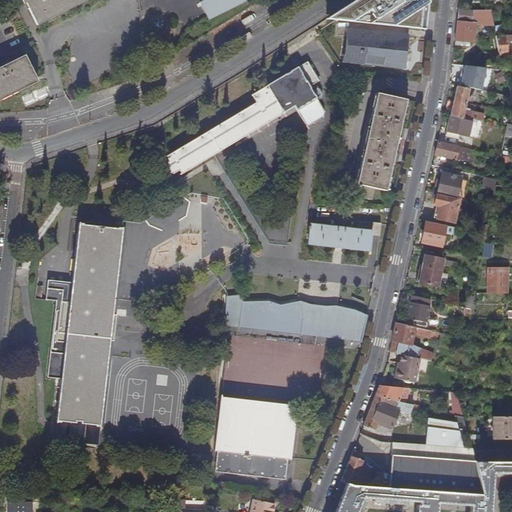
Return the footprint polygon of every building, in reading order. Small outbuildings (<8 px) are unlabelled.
[(19,0),(23,6),(25,5),(36,27),(89,0),(19,0)] [(246,3),(244,0),(207,0),(199,4),(208,22),(246,3)] [(356,0),(327,19),(338,20),(427,29),(430,0),(356,0)] [(455,41),(470,42),(473,17),(473,11),(459,10),(455,41)] [(344,60),(402,67),(406,37),(360,32),(359,38),(347,36),(344,60)] [(499,56),(511,55),(511,48),(507,49),(506,36),(495,36),(499,56)] [(0,97),(36,81),(24,57),(0,69),(0,97)] [(308,62),(298,68),(293,71),(252,96),(256,103),(162,161),(172,176),(179,172),(181,176),(180,176),(180,177),(295,106),(297,110),(308,127),(324,118),(325,113),(310,87),(320,82),(308,62)] [(483,89),(488,67),(467,62),(463,84),(483,89)] [(499,82),(505,80),(503,76),(502,73),(496,75),(499,82)] [(0,101),(37,83),(36,81),(0,97),(0,101)] [(454,101),(466,104),(468,96),(470,96),(474,97),(475,91),(457,87),(454,101)] [(406,100),(376,93),(356,185),(357,185),(355,197),(373,201),(375,189),(386,191),(406,100)] [(450,116),(462,119),(464,109),(466,104),(454,101),(450,116)] [(472,121),(482,123),(483,116),(467,112),(465,119),(472,121)] [(446,136),(458,138),(459,135),(468,137),(469,134),(470,127),(472,121),(465,119),(462,119),(450,116),(446,132),(447,132),(446,136)] [(435,155),(455,160),(457,153),(461,154),(462,150),(458,149),(458,147),(438,142),(435,155)] [(463,155),(471,157),(473,150),(465,148),(463,155)] [(437,195),(456,199),(461,178),(442,173),(437,195)] [(482,184),(495,187),(495,186),(496,179),(483,177),(482,184)] [(434,218),(454,222),(459,199),(456,199),(437,195),(435,205),(437,205),(434,216),(421,213),(420,221),(426,222),(433,223),(434,218)] [(421,243),(441,247),(444,232),(445,226),(433,223),(426,222),(421,243)] [(457,228),(472,231),(473,225),(458,222),(457,228)] [(310,226),(308,245),(369,252),(371,236),(379,237),(380,224),(372,224),(360,223),(360,232),(310,226)] [(52,337),(65,338),(56,424),(56,423),(60,423),(75,424),(75,422),(81,423),(81,425),(96,427),(99,428),(99,429),(100,429),(109,342),(113,342),(116,317),(112,316),(122,229),(121,229),(121,230),(117,230),(117,231),(82,227),(82,225),(78,225),(78,224),(69,304),(61,303),(64,274),(48,272),(47,284),(57,285),(52,337)] [(475,232),(481,233),(486,234),(488,226),(477,224),(475,232)] [(484,255),(491,256),(493,244),(485,243),(484,255)] [(437,287),(442,260),(424,256),(419,283),(437,287)] [(487,293),(507,293),(507,268),(479,269),(479,271),(487,271),(487,293)] [(417,297),(412,296),(411,303),(407,319),(412,320),(412,321),(413,321),(413,324),(425,326),(427,317),(429,306),(428,306),(430,300),(417,297)] [(248,327),(310,333),(312,321),(308,303),(289,307),(277,303),(250,304),(248,327)] [(433,354),(411,344),(413,332),(416,333),(416,334),(428,337),(430,331),(397,323),(390,352),(401,355),(405,356),(419,359),(431,362),(433,354)] [(438,332),(430,331),(428,337),(436,339),(438,332)] [(297,332),(296,338),(317,343),(318,337),(297,332)] [(393,378),(414,383),(419,359),(405,356),(401,355),(398,369),(395,369),(393,378)] [(394,387),(380,386),(377,394),(390,399),(392,400),(405,403),(406,403),(412,405),(413,401),(405,400),(408,388),(394,387)] [(456,393),(450,392),(452,413),(462,415),(456,393)] [(378,422),(392,427),(398,411),(402,413),(404,409),(406,403),(405,403),(392,400),(390,399),(377,394),(364,426),(375,431),(378,422)] [(291,459),(297,408),(220,400),(215,451),(218,451),(215,473),(285,481),(288,459),(291,459)] [(404,409),(410,411),(413,405),(412,405),(406,403),(404,409)] [(427,418),(425,445),(460,448),(460,438),(467,435),(462,415),(454,413),(456,420),(427,418)] [(511,416),(493,417),(493,440),(511,439),(511,416)] [(389,488),(481,494),(475,462),(472,449),(460,448),(425,445),(392,443),(391,456),(463,461),(462,478),(390,473),(389,488)] [(347,483),(353,485),(362,486),(364,478),(368,480),(370,473),(359,469),(363,461),(352,456),(342,481),(347,483)] [(462,478),(463,461),(391,456),(390,473),(462,478)] [(417,511),(436,511),(437,503),(471,505),(470,511),(490,511),(494,474),(511,473),(511,462),(475,462),(481,494),(389,488),(373,487),(366,486),(362,486),(353,485),(347,483),(335,511),(357,511),(363,498),(376,498),(375,503),(409,505),(409,501),(421,502),(420,506),(418,505),(417,511)] [(273,511),(275,503),(252,498),(249,511),(273,511)]
